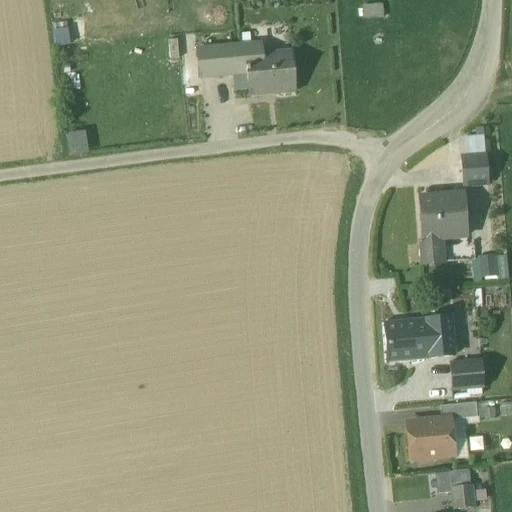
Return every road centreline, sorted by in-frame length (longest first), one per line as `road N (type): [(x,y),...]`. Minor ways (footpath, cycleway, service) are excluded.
road 1 (unclassified): [(391,157),(323,138),(0,177)]
road 2 (residential): [(380,511),(358,250),(365,204),(391,157)]
road 3 (residential): [(391,157),(461,102),(481,67),(497,0)]
